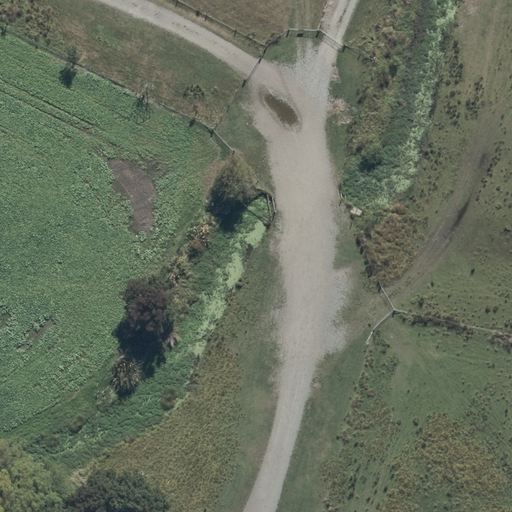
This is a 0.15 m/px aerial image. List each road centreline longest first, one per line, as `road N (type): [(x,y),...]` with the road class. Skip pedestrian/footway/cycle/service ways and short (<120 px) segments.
road 1 (unclassified): [(254,511),(307,369),(301,114)]
road 2 (track): [(307,369),(428,256),(511,115)]
road 3 (track): [(301,114),(233,53),(128,0)]
road 4 (track): [(301,114),(348,0)]
